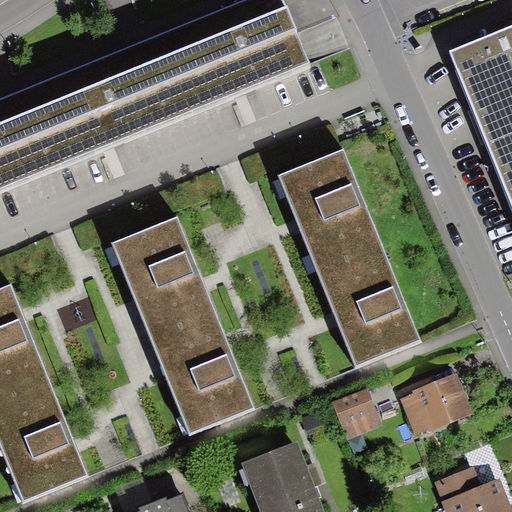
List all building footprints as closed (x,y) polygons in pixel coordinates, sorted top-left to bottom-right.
[(282,14),(0,127),(0,207),(293,89),(310,83),(294,44),(282,14)] [(511,31),(451,56),(511,205),(511,31)] [(344,153),(281,178),(355,368),(419,343),(344,153)] [(177,217),(113,242),(189,437),(254,412),(177,217)] [(12,289),(0,293),(0,443),(23,503),(87,479),(12,289)] [(292,349),(277,355),(293,394),(307,388),(292,349)] [(455,377),(400,399),(415,436),(470,414),(455,377)] [(368,392),(334,405),(347,438),(380,426),(368,392)] [(126,416),(112,422),(127,461),(142,455),(126,416)] [(242,461),(261,511),(323,511),(317,494),(296,440),(242,461)] [(474,468),(434,484),(445,511),(511,511),(511,510),(500,480),(481,487),(474,468)] [(188,511),(182,496),(139,511),(188,511)]
